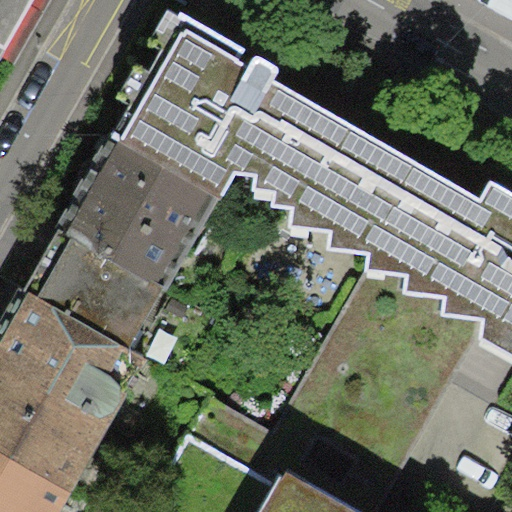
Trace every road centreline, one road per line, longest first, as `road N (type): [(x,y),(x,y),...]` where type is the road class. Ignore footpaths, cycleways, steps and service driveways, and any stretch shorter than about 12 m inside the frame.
road 1 (residential): [(0,181),(105,0)]
road 2 (secondary): [(511,83),(366,0)]
